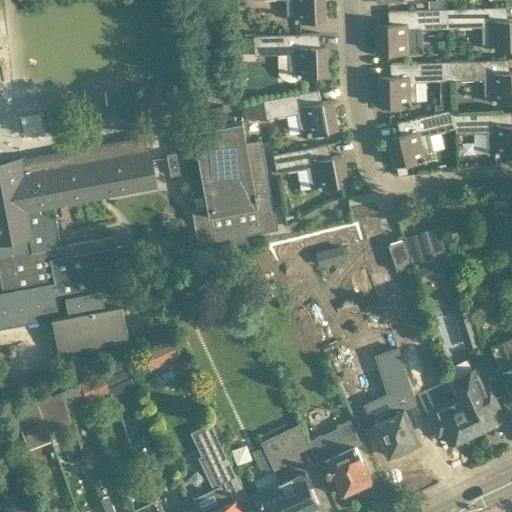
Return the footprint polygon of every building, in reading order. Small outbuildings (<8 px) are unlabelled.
[(321,0),(284,0),(285,17),(292,17),(293,21),(294,21),(302,21),(322,20),(321,0)] [(505,6),(445,8),(446,28),(480,27),(480,46),(488,46),(488,50),(511,49),(511,19),(505,19),(505,6)] [(386,23),(374,24),(375,53),(421,52),(420,29),(446,28),(445,8),(386,10),(386,23)] [(317,33),(297,34),(251,35),(252,55),(286,54),(287,73),(294,73),(294,76),(324,76),(323,46),(317,46),(317,33)] [(487,60),(447,61),(448,80),(482,79),(482,99),(490,99),(490,103),(511,101),(511,71),(507,72),(507,59),(487,60)] [(414,82),(448,80),(447,61),(388,63),(388,76),(376,76),(377,106),(407,105),(407,101),(414,101),(414,82)] [(296,93),(261,99),(264,119),(286,115),(290,133),(305,131),(306,135),(315,133),(335,129),(330,100),(318,102),(316,89),(296,93)] [(263,113),(260,99),(251,101),(245,102),(248,120),(250,121),(264,119),(263,113)] [(424,135),(452,128),(451,114),(449,109),(395,122),(398,134),(386,137),(393,166),(422,159),(421,155),(428,154),(424,135)] [(510,111),(451,114),(452,128),(453,133),(485,132),(485,151),(492,151),(493,155),(511,154),(511,124),(510,125),(510,111)] [(276,228),(262,152),(260,140),(244,143),(240,121),(191,130),(194,147),(166,153),(170,174),(199,168),(206,205),(191,208),(197,242),(276,228)] [(0,326),(51,316),(58,353),(128,339),(121,303),(118,304),(116,294),(120,293),(118,283),(127,281),(125,272),(120,244),(124,243),(120,225),(93,231),(95,238),(60,245),(55,217),(40,213),(38,206),(153,185),(148,157),(146,146),(144,135),(123,139),(24,157),(0,161),(0,281),(2,291),(0,291),(0,326)] [(304,168),(308,186),(315,185),(316,189),(345,184),(340,154),(328,156),(326,144),(270,154),(274,173),(304,168)] [(463,217),(459,199),(436,205),(440,222),(463,217)] [(381,219),(367,220),(370,246),(384,244),(381,219)] [(439,269),(426,230),(405,236),(418,276),(439,269)] [(412,264),(404,238),(388,244),(396,270),(412,264)] [(342,244),(315,252),(319,266),(346,258),(342,244)] [(154,276),(160,293),(179,287),(173,269),(154,276)] [(152,350),(161,367),(178,359),(170,341),(152,350)] [(504,341),(491,347),(509,384),(507,385),(511,395),(511,357),(511,358),(504,341)] [(387,392),(364,404),(388,455),(417,442),(402,409),(416,402),(397,347),(375,354),(387,392)] [(122,357),(99,367),(106,382),(128,372),(122,357)] [(493,405),(497,403),(488,384),(485,385),(477,366),(450,378),(453,384),(454,384),(455,388),(474,429),(499,418),(493,405)] [(101,374),(79,383),(88,403),(109,394),(101,374)] [(450,378),(417,393),(426,413),(430,412),(438,430),(443,428),(449,441),(474,429),(455,388),(454,384),(453,384),(450,378)] [(88,403),(79,383),(59,391),(67,412),(88,403)] [(17,420),(28,448),(51,440),(48,431),(36,401),(18,408),(22,418),(17,420)] [(348,419),(336,425),(307,439),(314,453),(322,450),(323,452),(319,454),(321,458),(323,463),(324,463),(330,475),(333,473),(342,492),(370,478),(361,460),(363,459),(356,444),(359,442),(348,419)] [(308,483),(311,481),(296,450),(309,444),(298,423),(261,441),(280,480),(252,493),(258,507),(263,504),(267,511),(298,511),(317,503),(308,483)] [(219,484),(193,497),(200,511),(239,511),(235,501),(246,496),(212,424),(194,433),(206,457),(203,458),(212,477),(209,479),(217,476),(220,482),(219,483),(219,484)] [(161,511),(156,501),(133,511),(132,511),(161,511)]
